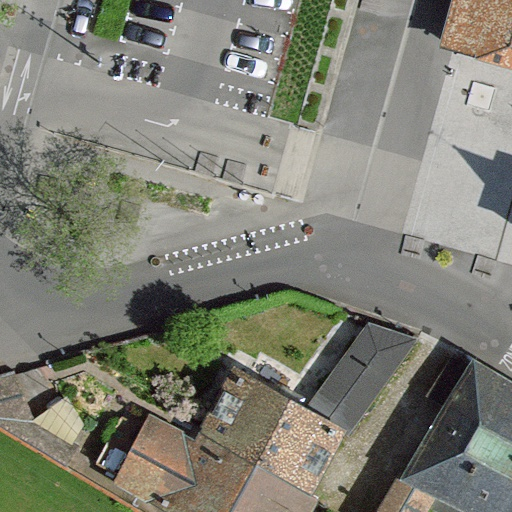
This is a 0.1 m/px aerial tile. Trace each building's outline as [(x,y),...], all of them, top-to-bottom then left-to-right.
[(511,0),(464,0),(449,51),(511,66),(511,0)] [(308,411),(340,430),(351,435),(417,340),(371,325),(308,411)] [(451,408),(475,367),(456,354),(430,396),(451,408)] [(451,408),(412,475),(437,488),(485,511),(511,511),(511,389),(475,367),(451,408)] [(13,370),(0,373),(0,424),(17,434),(31,418),(13,370)] [(239,373),(208,432),(308,491),(340,430),(308,411),(239,373)] [(199,443),(131,409),(101,466),(177,511),(297,511),(308,491),(208,432),(199,443)] [(422,511),(437,488),(412,475),(400,478),(380,511),(422,511)]
